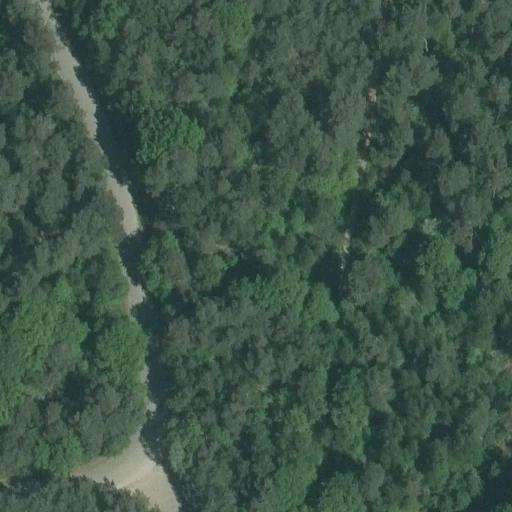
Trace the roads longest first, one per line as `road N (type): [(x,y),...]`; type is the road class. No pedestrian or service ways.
road 1 (track): [(0,339),(511,240)]
road 2 (unclassified): [(38,0),(122,169),(174,454)]
road 3 (unclassified): [(174,454),(113,480),(0,498)]
